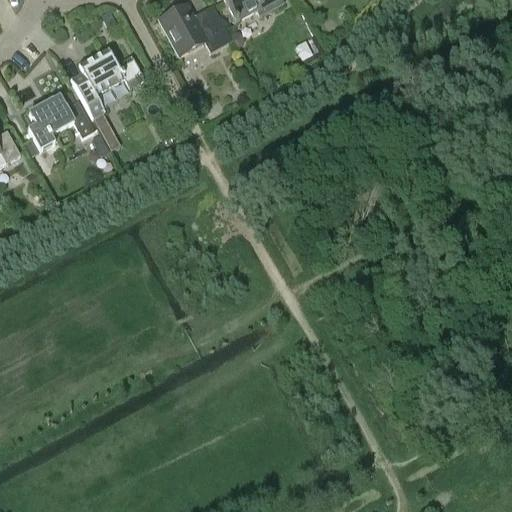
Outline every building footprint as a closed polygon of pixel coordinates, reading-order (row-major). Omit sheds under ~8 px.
[(226,0),(228,2),(224,4),(236,26),(257,14),(260,19),(284,6),(280,0),(226,0)] [(188,9),(160,24),(180,60),(205,46),(210,56),(231,45),(229,40),(212,10),(194,19),(188,9)] [(231,38),(229,40),(231,45),(236,54),(239,52),(242,49),(243,45),(242,42),(239,39),(235,38),(231,38)] [(83,76),(71,82),(76,91),(92,122),(104,115),(96,100),(125,84),(129,92),(144,84),(131,60),(117,68),(108,53),(79,69),(83,76)] [(37,128),(28,133),(40,155),(55,147),(51,139),(74,127),(82,142),(94,135),(78,105),(67,111),(60,99),(30,116),(37,128)] [(0,169),(20,158),(7,135),(0,138),(0,169)]
